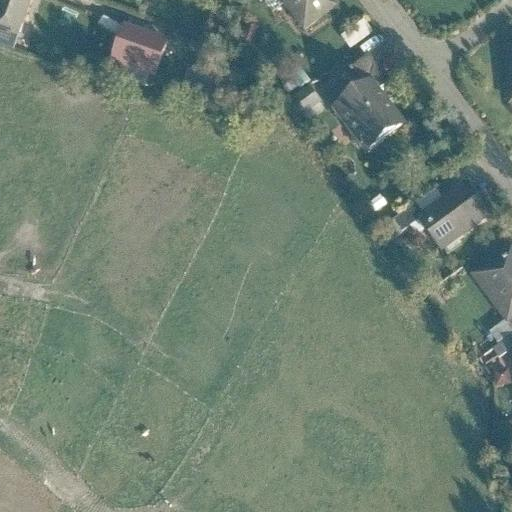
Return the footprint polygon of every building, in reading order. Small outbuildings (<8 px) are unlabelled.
[(31,0),(0,0),(0,49),(11,54),(31,0)] [(334,10),(326,0),(275,0),(302,35),(334,10)] [(352,49),(374,34),(366,22),(344,37),(352,49)] [(173,51),(122,34),(111,71),(158,88),(173,51)] [(511,45),(500,47),(506,107),(511,105),(511,45)] [(386,84),(366,60),(341,81),(356,98),(370,87),(374,93),(386,84)] [(312,87),(293,99),(308,122),(326,111),(312,87)] [(374,93),(370,87),(356,98),(332,117),(364,159),(402,130),(374,93)] [(464,191),(463,189),(427,217),(416,225),(441,258),(488,223),(464,191)] [(427,217),(419,206),(393,224),(401,235),(416,225),(427,217)] [(511,253),(511,252),(471,282),(505,327),(509,323),(511,321),(511,253)]
